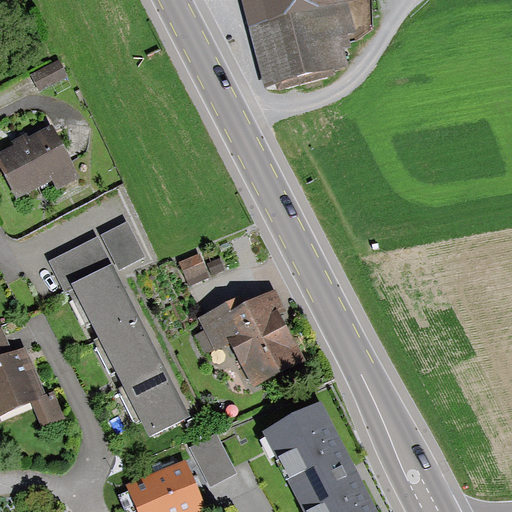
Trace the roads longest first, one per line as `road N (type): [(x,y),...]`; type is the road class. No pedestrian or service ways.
road 1 (secondary): [(172,0),(431,511)]
road 2 (residential): [(95,511),(83,470),(93,427),(40,329)]
